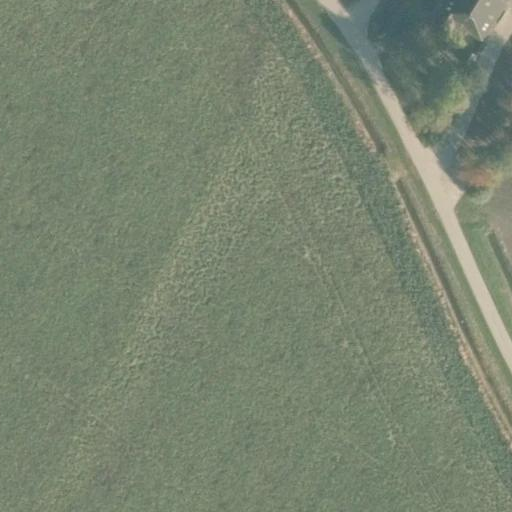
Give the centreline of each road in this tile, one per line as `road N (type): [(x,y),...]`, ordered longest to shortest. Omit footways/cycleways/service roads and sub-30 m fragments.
road 1 (unclassified): [(511,356),(374,66),(328,0)]
road 2 (unknown): [(431,186),(511,26)]
